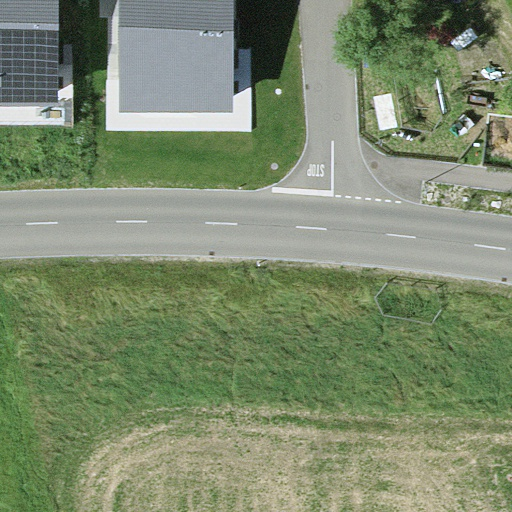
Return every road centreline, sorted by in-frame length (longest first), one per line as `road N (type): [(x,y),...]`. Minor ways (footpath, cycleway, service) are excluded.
road 1 (tertiary): [(0,224),(156,218),(338,226)]
road 2 (residential): [(321,0),(338,226)]
road 3 (tertiary): [(338,226),(511,249)]
